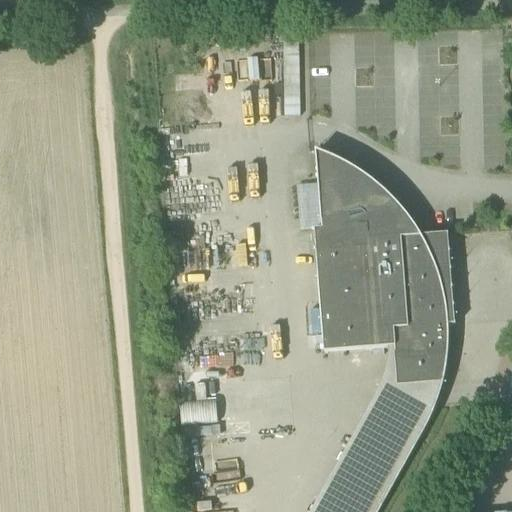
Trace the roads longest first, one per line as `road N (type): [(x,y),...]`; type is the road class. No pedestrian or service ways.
road 1 (unclassified): [(0,33),(511,2)]
road 2 (track): [(138,511),(97,23)]
